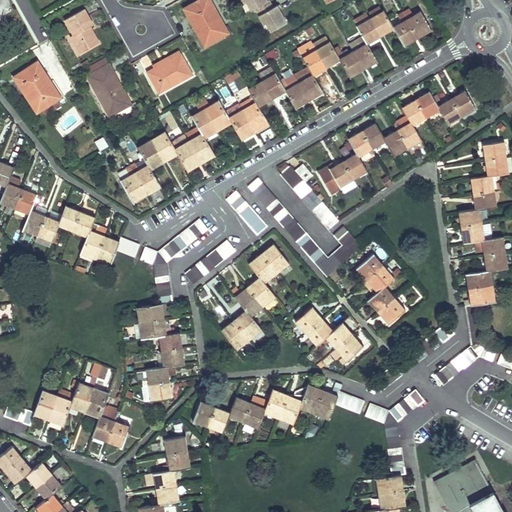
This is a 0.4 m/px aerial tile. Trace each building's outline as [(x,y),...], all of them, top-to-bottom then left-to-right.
[(209,0),(197,0),(187,6),(208,42),(228,31),(209,0)] [(267,1),(266,0),(243,0),(245,3),(248,1),(252,10),(256,8),(267,1)] [(273,8),(269,0),(267,1),(256,8),(265,24),(267,23),(272,32),(287,23),(277,6),(273,8)] [(187,6),(184,7),(205,45),(208,42),(187,6)] [(84,8),(65,19),(74,35),(71,37),(80,53),(96,44),(87,28),(90,26),(93,24),(84,8)] [(357,16),(353,19),(366,41),(393,26),(384,9),(370,18),(362,23),(357,16)] [(367,10),(357,16),(362,23),(370,18),(367,10)] [(394,27),(394,28),(403,43),(431,27),(421,11),(394,27)] [(90,26),(87,28),(96,44),(99,42),(90,26)] [(366,41),(367,43),(367,44),(394,28),(394,27),(393,26),(366,41)] [(431,27),(403,43),(404,45),(432,29),(431,27)] [(311,40),(297,47),(312,73),(339,57),(330,41),(316,49),(312,42),(311,40)] [(367,43),(340,58),(340,59),(349,75),(376,59),(367,44),(367,43)] [(270,60),(278,55),(274,48),(266,53),(270,60)] [(179,51),(153,65),(155,67),(180,53),(179,51)] [(155,67),(148,71),(160,92),(192,74),(180,53),(155,67)] [(339,57),(312,73),(312,74),(313,75),(340,59),(340,58),(339,57)] [(104,59),(88,67),(91,73),(107,64),(104,59)] [(376,59),(349,75),(350,77),(378,61),(376,59)] [(37,62),(14,77),(37,111),(57,98),(44,79),(47,77),(37,62)] [(91,73),(87,75),(108,116),(115,112),(123,108),(131,104),(109,63),(107,64),(91,73)] [(227,82),(240,75),(237,69),(224,76),(227,82)] [(122,179),(120,180),(133,201),(160,184),(151,169),(150,167),(177,151),(178,154),(187,169),(214,153),(205,138),(204,136),(231,120),(232,122),(241,138),(268,122),(259,107),(258,104),(285,89),(275,72),(248,88),(256,101),(229,117),(218,100),(192,115),(202,133),(175,149),(164,131),(137,147),(145,159),(136,164),(136,163),(119,173),(122,179)] [(312,74),(286,89),(286,91),(295,106),(322,90),(313,75),(312,74)] [(47,77),(44,79),(57,98),(60,96),(47,77)] [(285,89),(258,104),(259,107),(286,91),(286,89),(285,89)] [(334,165),(320,174),(332,194),(341,188),(340,187),(338,185),(352,177),(366,169),(359,156),(357,154),(371,146),(384,139),(385,141),(393,153),(407,145),(420,137),(413,124),(412,123),(426,115),(439,107),(440,109),(447,122),(461,114),(475,106),(481,103),(477,95),(471,98),(465,89),(438,106),(429,91),(402,107),(411,121),(384,137),(375,122),(348,138),(356,152),(334,165)] [(322,90),(295,106),(297,108),(324,93),(322,90)] [(461,114),(447,122),(449,124),(462,116),(476,108),(475,106),(461,114)] [(426,115),(412,123),(413,124),(426,117),(440,109),(439,107),(426,115)] [(123,108),(115,112),(117,117),(126,112),(123,108)] [(231,120),(204,136),(205,138),(232,122),(231,120)] [(268,122),(241,138),(242,140),(269,124),(268,122)] [(104,137),(97,141),(100,147),(107,143),(104,137)] [(407,145),(393,153),(394,155),(408,147),(422,140),(420,137),(407,145)] [(371,146),(357,154),(359,156),(372,148),(385,141),(384,139),(371,146)] [(502,141),(483,144),(487,176),(471,178),(475,208),(459,211),(464,242),(482,239),(480,223),(477,208),(480,208),(495,206),(493,190),(490,175),(492,175),(508,172),(505,159),(505,157),(502,141)] [(177,151),(150,167),(151,169),(178,154),(177,151)] [(214,153),(187,169),(188,171),(215,155),(214,153)] [(0,181),(7,184),(6,186),(1,200),(30,212),(29,214),(23,228),(52,240),(58,226),(58,225),(58,223),(88,234),(87,237),(81,251),(111,262),(116,250),(135,257),(140,244),(121,237),(119,241),(105,236),(95,232),(90,230),(94,217),(65,205),(59,221),(31,210),(37,194),(8,183),(14,166),(0,160),(0,181)] [(332,162),(318,170),(320,174),(334,165),(332,162)] [(290,165),(280,174),(329,228),(339,220),(316,194),(308,185),(290,165)] [(352,177),(338,185),(340,187),(354,179),(367,171),(366,169),(352,177)] [(380,178),(384,187),(392,184),(388,175),(380,178)] [(258,177),(248,186),(327,276),(361,246),(344,225),(334,235),(342,244),(328,257),(258,177)] [(312,181),(308,185),(316,194),(321,191),(312,181)] [(160,184),(133,201),(134,203),(162,187),(160,184)] [(236,190),(225,199),(257,235),(267,225),(236,190)] [(30,212),(1,200),(0,201),(0,202),(29,214),(30,212)] [(160,303),(173,301),(167,262),(208,228),(200,219),(159,251),(145,246),(140,259),(154,264),(160,303)] [(88,234),(58,223),(58,225),(58,226),(87,237),(88,234)] [(108,228),(98,224),(95,232),(105,236),(108,228)] [(52,240),(23,228),(22,230),(51,242),(52,240)] [(471,305),(478,303),(494,301),(491,285),(489,270),(492,269),(505,267),(502,252),(500,237),(485,239),(482,239),(487,270),(466,274),(471,305)] [(227,239),(185,273),(193,283),(236,250),(227,239)] [(246,310),(221,330),(235,348),(260,328),(251,316),(249,314),(274,294),(265,283),(263,281),(288,261),(273,243),(249,263),(260,277),(235,296),(246,310)] [(111,262),(81,251),(80,253),(110,265),(111,262)] [(373,253),(358,266),(379,290),(377,292),(369,298),(390,323),(406,309),(385,286),(394,277),(373,253)] [(288,261),(263,281),(265,283),(290,263),(288,261)] [(358,266),(356,268),(377,292),(379,290),(358,266)] [(274,294),(249,314),(251,316),(276,296),(274,294)] [(369,298),(367,300),(388,324),(390,323),(369,298)] [(173,301),(160,303),(139,306),(143,337),(158,335),(161,334),(166,366),(163,366),(148,368),(153,400),(172,397),(169,375),(176,374),(175,365),(185,364),(179,332),(171,334),(170,328),(166,329),(164,314),(176,312),(175,301),(173,301)] [(478,303),(471,305),(465,305),(470,346),(434,375),(443,384),(479,356),(492,361),(497,348),(484,343),(478,303)] [(312,306),(310,308),(331,332),(333,330),(312,306)] [(310,308),(295,321),(316,345),(325,337),(346,360),(362,347),(341,323),(333,330),(331,332),(310,308)] [(343,321),(341,323),(362,347),(364,346),(343,321)] [(445,322),(404,356),(412,366),(454,333),(445,322)] [(260,328),(235,348),(237,350),(262,330),(260,328)] [(511,353),(503,350),(498,364),(511,369),(511,353)] [(88,377),(104,382),(109,366),(93,361),(88,377)] [(393,364),(373,381),(381,391),(401,374),(393,364)] [(42,389),(34,411),(64,422),(70,406),(71,404),(100,414),(99,417),(93,433),(122,444),(129,426),(115,420),(119,408),(104,404),(108,393),(79,382),(72,400),(42,389)] [(259,425),(264,412),(265,410),(280,416),(294,421),(299,407),(300,405),(330,416),(335,403),(360,413),(365,400),(340,390),(338,394),(309,383),(303,399),(273,389),(266,407),(237,396),(230,412),(200,401),(193,418),(208,424),(223,430),(229,417),(230,414),(259,425)] [(415,389),(409,394),(418,405),(424,400),(415,389)] [(392,475),(401,473),(405,473),(397,421),(418,405),(409,394),(389,410),(371,402),(366,415),(385,423),(392,475)] [(34,411),(9,402),(5,415),(30,424),(33,414),(34,411)] [(71,404),(70,406),(99,417),(100,414),(71,404)] [(315,411),(300,405),(299,407),(314,414),(329,419),(330,416),(315,411)] [(280,416),(265,410),(264,412),(278,418),(293,424),(294,421),(280,416)] [(34,411),(33,414),(63,425),(64,422),(34,411)] [(230,414),(229,417),(243,422),(258,428),(259,426),(244,420),(230,414)] [(208,424),(193,418),(193,421),(207,426),(223,432),(223,430),(208,424)] [(122,444),(93,433),(92,436),(121,447),(122,444)] [(186,434),(183,435),(186,451),(189,466),(191,466),(189,451),(186,434)] [(183,435),(165,438),(170,470),(154,472),(159,503),(138,507),(139,511),(162,511),(161,502),(164,502),(177,500),(174,484),(172,469),(175,469),(189,466),(186,451),(183,435)] [(11,444),(0,453),(0,460),(7,469),(18,481),(25,475),(27,473),(37,485),(47,497),(45,499),(38,505),(43,511),(84,511),(82,508),(77,511),(68,511),(52,493),(62,485),(42,461),(32,469),(11,444)] [(504,511),(476,459),(434,481),(450,511),(504,511)] [(0,460),(0,464),(5,470),(16,483),(18,481),(7,469),(0,460)] [(175,469),(172,469),(174,484),(177,500),(180,500),(177,484),(175,469)] [(27,473),(25,475),(35,487),(45,499),(47,497),(37,485),(27,473)] [(401,473),(392,475),(379,477),(381,493),(383,508),(381,509),(365,511),(388,511),(388,508),(398,506),(405,505),(401,473)]
